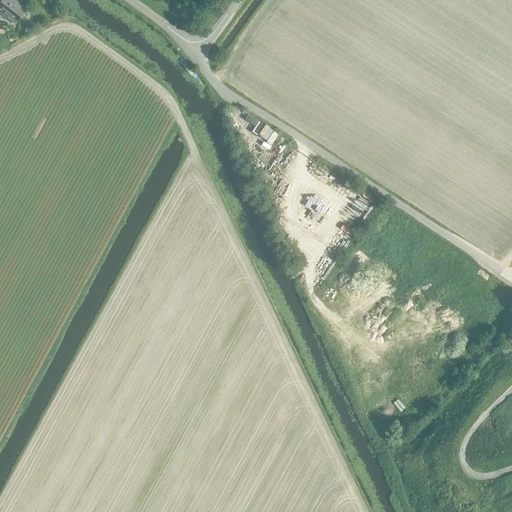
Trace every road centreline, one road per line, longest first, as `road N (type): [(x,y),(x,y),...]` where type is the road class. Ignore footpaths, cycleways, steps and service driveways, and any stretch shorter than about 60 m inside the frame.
road 1 (unclassified): [(511,276),(223,91),(204,73),(195,42)]
road 2 (unknown): [(299,140),(328,191),(309,278),(335,325)]
